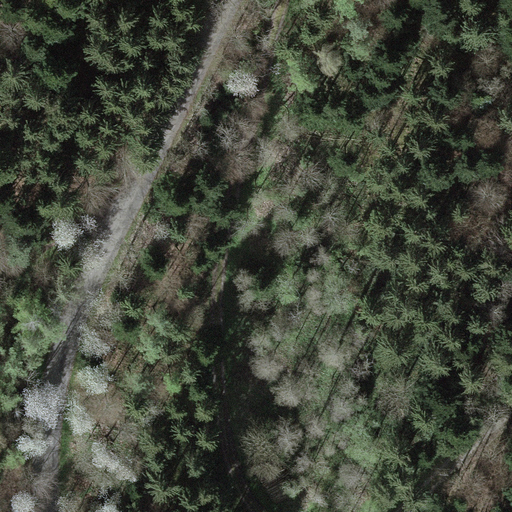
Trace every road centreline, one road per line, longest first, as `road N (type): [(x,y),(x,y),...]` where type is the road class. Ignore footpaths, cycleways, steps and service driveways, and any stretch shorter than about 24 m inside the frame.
road 1 (unclassified): [(43,511),(50,411),(70,328),(224,0)]
road 2 (track): [(249,511),(219,425),(217,286),(285,0)]
road 3 (track): [(511,404),(408,511)]
road 4 (track): [(121,211),(0,260)]
